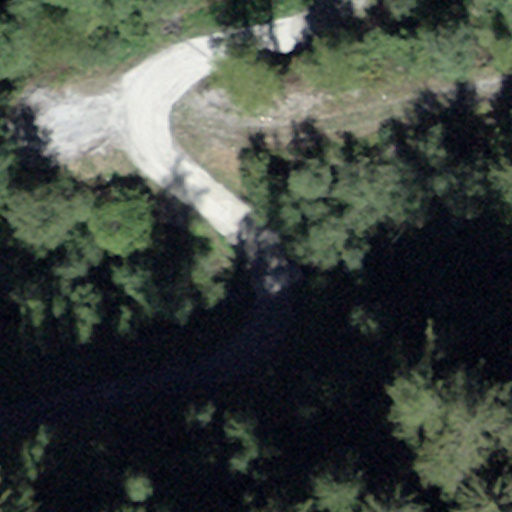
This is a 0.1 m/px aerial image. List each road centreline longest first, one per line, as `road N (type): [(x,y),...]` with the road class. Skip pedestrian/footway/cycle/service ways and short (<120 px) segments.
road 1 (track): [(0,419),(222,367),(272,343),(303,300),(297,273),(167,165),(149,136),(149,100),(159,74),(180,60),(343,21),(363,0)]
road 2 (track): [(149,100),(239,121),(511,83)]
